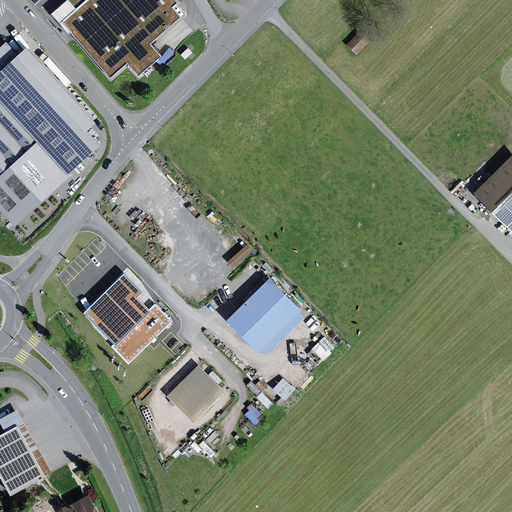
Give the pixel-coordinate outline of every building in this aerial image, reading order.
[(173,2),(171,0),(82,0),(69,12),(57,23),(107,78),(123,64),(135,77),(156,58),(145,45),(176,17),(167,8),(173,2)] [(359,32),(346,46),(356,56),(370,43),(359,32)] [(0,213),(10,225),(96,148),(0,41),(0,213)] [(511,156),(473,194),(511,234),(511,156)] [(219,277),(225,284),(241,269),(235,262),(219,277)] [(125,273),(84,312),(117,345),(152,311),(138,297),(143,292),(125,273)] [(269,281),(226,323),(257,355),(260,352),(299,314),(300,312),(269,281)] [(129,364),(172,321),(155,304),(112,347),(129,364)] [(303,319),(299,314),(260,352),(264,357),(303,319)] [(198,367),(166,398),(192,425),(224,394),(198,367)] [(291,403),(301,392),(286,378),(276,389),(291,403)] [(7,430),(0,434),(0,462),(15,490),(54,469),(20,407),(0,418),(7,430)] [(66,511),(67,511),(106,511),(100,500),(93,491),(71,502),(69,502),(67,502),(65,504),(64,506),(64,508),(65,510),(66,511)] [(38,511),(32,502),(14,511),(38,511)]
